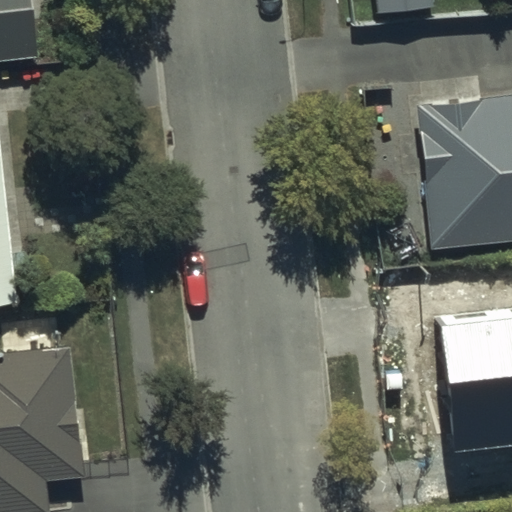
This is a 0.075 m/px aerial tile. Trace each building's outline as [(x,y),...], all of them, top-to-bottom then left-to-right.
[(0,0),(0,72),(43,67),(34,0),(0,0)] [(433,0),(372,0),(376,26),(436,19),(433,0)] [(511,0),(483,0),(485,11),(511,8),(511,0)] [(511,97),(414,107),(429,255),(511,246),(511,97)] [(0,318),(16,316),(0,180),(0,318)] [(511,314),(436,323),(450,447),(511,439),(511,314)] [(0,511),(47,511),(45,491),(83,488),(70,355),(0,362),(0,511)]
